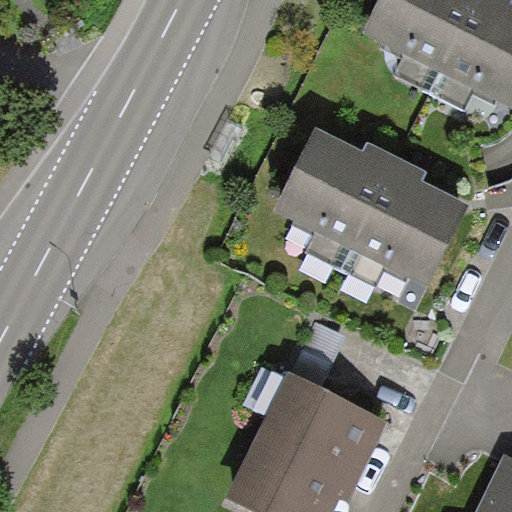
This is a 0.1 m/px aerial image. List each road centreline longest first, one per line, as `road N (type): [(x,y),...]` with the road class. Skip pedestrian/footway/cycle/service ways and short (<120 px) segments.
road 1 (secondary): [(131,100),(0,340)]
road 2 (residential): [(131,100),(0,57)]
